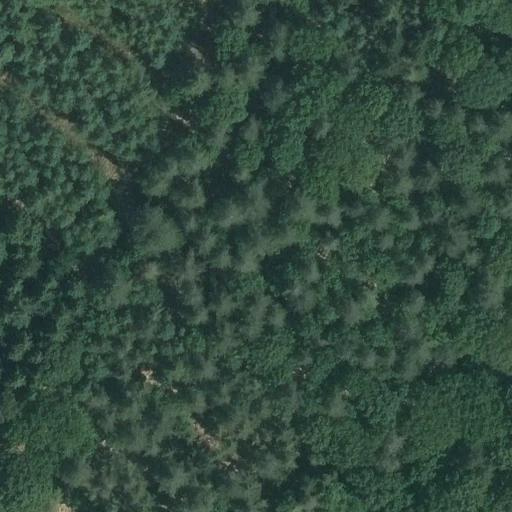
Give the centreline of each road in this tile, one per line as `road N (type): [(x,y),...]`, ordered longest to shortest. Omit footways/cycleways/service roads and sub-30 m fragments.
road 1 (track): [(0,192),(91,261),(219,0)]
road 2 (track): [(511,347),(356,511)]
